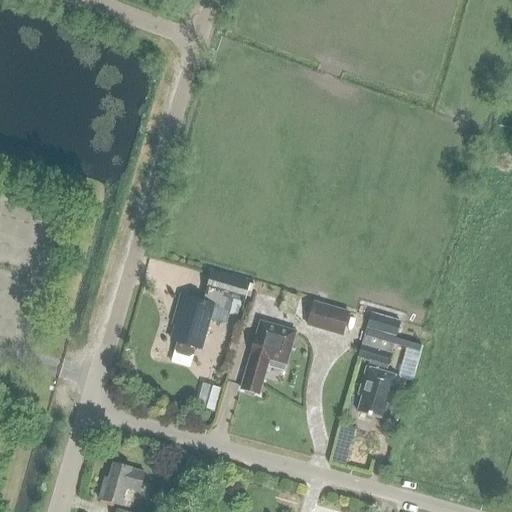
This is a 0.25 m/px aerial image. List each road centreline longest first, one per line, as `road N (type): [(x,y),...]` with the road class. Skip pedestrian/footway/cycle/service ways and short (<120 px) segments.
road 1 (unclassified): [(459,511),(89,409)]
road 2 (unclassified): [(89,409),(198,42)]
road 3 (unclassified): [(198,42),(85,0)]
